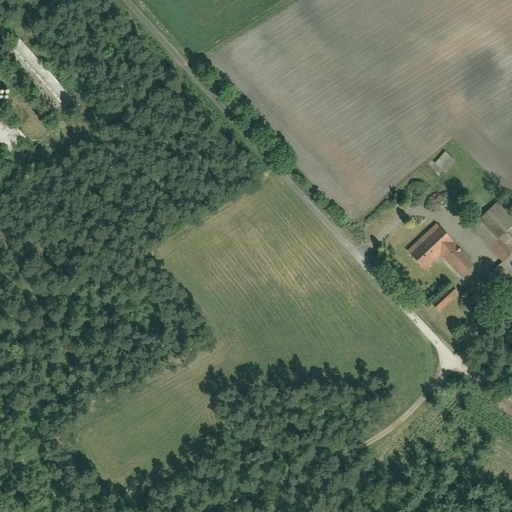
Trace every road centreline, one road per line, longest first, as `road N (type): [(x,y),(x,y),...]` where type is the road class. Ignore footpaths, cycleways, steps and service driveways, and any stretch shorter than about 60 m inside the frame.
road 1 (unclassified): [(125,0),(366,264)]
road 2 (track): [(224,511),(389,432),(431,391),(443,360)]
road 3 (track): [(366,264),(443,360)]
